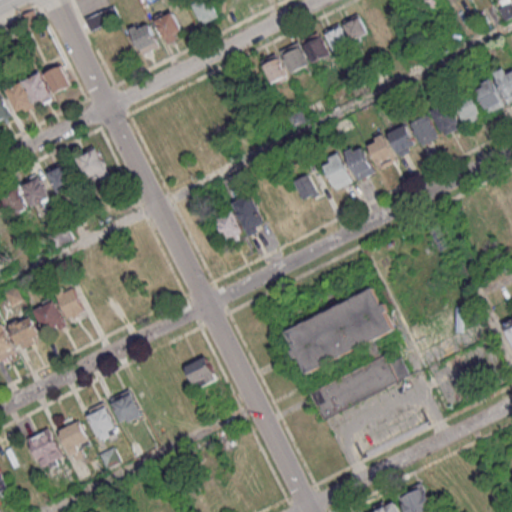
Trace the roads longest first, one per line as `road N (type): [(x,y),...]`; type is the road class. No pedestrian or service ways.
road 1 (residential): [(0,409),(511,147)]
road 2 (residential): [(310,511),(56,0)]
road 3 (residential): [(0,163),(321,0)]
road 4 (residential): [(296,511),(511,403)]
